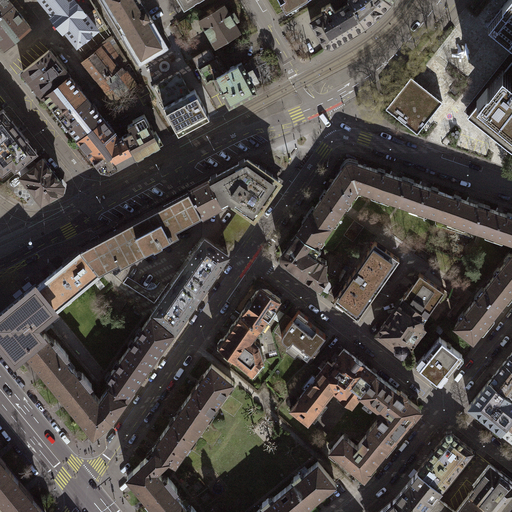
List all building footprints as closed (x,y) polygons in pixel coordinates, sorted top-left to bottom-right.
[(0,0),(0,13),(12,4),(9,0),(0,0)] [(41,0),(56,18),(54,21),(59,28),(62,25),(77,44),(77,45),(97,29),(74,0),(41,0)] [(74,0),(97,29),(77,45),(77,44),(73,47),(78,53),(80,53),(82,56),(111,33),(91,0),(74,0)] [(102,0),(140,63),(168,46),(140,0),(102,0)] [(280,0),(286,10),(303,0),(280,0)] [(391,2),(388,0),(348,0),(350,3),(351,2),(365,26),(367,25),(367,24),(374,19),(383,11),(382,10),(391,2)] [(511,0),(508,0),(491,22),(485,22),(485,28),(492,27),(511,43),(511,61),(505,70),(502,68),(488,85),(477,98),(480,101),(467,117),(511,152),(511,0)] [(365,26),(351,2),(350,3),(335,11),(331,3),(321,8),(323,12),(310,20),(325,44),(332,46),(365,26)] [(30,26),(12,4),(0,13),(0,41),(5,47),(30,26)] [(216,47),(241,32),(235,22),(240,20),(234,10),(230,13),(224,4),(199,19),(216,47)] [(187,17),(176,23),(183,34),(193,29),(187,17)] [(188,46),(176,25),(171,28),(184,48),(188,46)] [(100,47),(101,48),(116,67),(118,65),(121,68),(125,65),(109,41),(100,47)] [(101,84),(121,68),(118,65),(116,67),(101,48),(84,61),(101,84)] [(210,48),(193,58),(198,67),(215,57),(210,48)] [(44,95),(69,75),(49,50),(23,70),(30,79),(32,77),(34,79),(39,85),(36,87),(43,95),(44,95)] [(207,83),(215,79),(230,106),(243,99),(257,91),(242,62),(226,70),(217,55),(215,57),(198,67),(207,83)] [(121,68),(101,84),(114,99),(135,82),(125,71),(128,69),(125,65),(121,68)] [(190,91),(179,71),(153,85),(178,133),(202,121),(210,117),(195,89),(190,91)] [(69,75),(44,95),(57,112),(61,116),(86,96),(69,75)] [(411,76),(386,107),(417,133),(443,101),(411,76)] [(86,96),(61,116),(64,120),(78,137),(103,117),(86,96)] [(14,121),(4,109),(0,111),(0,167),(3,171),(12,164),(15,168),(37,151),(27,138),(27,139),(20,130),(13,122),(14,121)] [(123,136),(135,156),(137,155),(138,158),(144,155),(143,152),(160,143),(158,139),(160,138),(156,130),(153,131),(144,114),(133,120),(134,122),(128,125),(131,132),(123,136)] [(103,117),(78,137),(77,138),(101,168),(106,169),(110,170),(131,158),(135,156),(123,136),(119,138),(103,117)] [(63,184),(43,158),(21,175),(37,195),(35,197),(37,198),(38,199),(39,199),(42,201),(62,190),(63,184)] [(279,181),(248,159),(229,169),(209,179),(222,203),(230,199),(232,201),(232,202),(241,208),(254,216),(279,181)] [(341,211),(358,188),(362,190),(369,167),(352,161),(351,161),(349,161),(347,162),(346,163),(322,198),(341,211)] [(408,180),(369,167),(362,190),(400,203),(408,180)] [(222,203),(209,179),(194,187),(189,190),(202,214),(203,216),(210,212),(209,210),(222,203)] [(446,193),(408,180),(400,203),(437,216),(438,216),(446,193)] [(99,271),(99,272),(103,269),(107,267),(119,261),(121,264),(180,233),(177,228),(193,219),(198,217),(202,214),(189,190),(189,189),(184,192),(180,194),(136,217),(92,241),(85,245),(80,247),(81,250),(99,271)] [(456,222),(476,229),(484,206),(446,193),(438,216),(437,216),(436,221),(436,223),(437,224),(451,229),(453,229),(454,228),(456,222)] [(322,198),(298,232),(317,246),(341,211),(322,198)] [(511,216),(484,206),(476,229),(511,241),(511,216)] [(241,208),(236,215),(249,224),(254,216),(241,208)] [(249,224),(236,215),(220,239),(232,247),(249,224)] [(364,226),(355,219),(344,234),(353,241),(364,226)] [(298,232),(285,250),(283,251),(282,253),(282,255),(282,256),(282,258),(283,260),(284,261),(286,262),(304,276),(303,278),(309,283),(311,281),(320,288),(328,277),(327,274),(326,272),(326,269),(326,267),(326,264),(327,262),(320,257),(319,258),(314,254),(315,252),(316,252),(320,247),(317,246),(298,232)] [(178,277),(200,292),(227,255),(215,246),(205,239),(178,277)] [(232,247),(220,239),(215,246),(227,255),(232,247)] [(400,259),(375,241),(334,299),(358,318),(400,259)] [(99,271),(81,250),(48,277),(37,286),(55,307),(99,271)] [(511,292),(511,266),(506,262),(481,293),(499,308),(511,292)] [(403,297),(427,315),(445,290),(420,273),(403,297)] [(200,292),(178,277),(155,310),(152,314),(173,331),(176,328),(200,292)] [(0,312),(0,339),(15,358),(24,350),(45,333),(36,322),(55,307),(37,286),(35,284),(11,304),(0,312)] [(241,313),(261,327),(266,320),(267,320),(276,306),(281,299),(266,288),(264,287),(261,287),(259,289),(257,290),(241,313)] [(486,324),(499,308),(481,293),(455,325),(473,340),(486,324)] [(423,324),(422,323),(427,316),(427,315),(403,297),(386,321),(385,320),(381,326),(382,327),(378,333),(395,347),(395,349),(402,354),(404,354),(424,328),(423,324)] [(307,358),(326,334),(307,319),(309,317),(299,309),(292,318),(286,314),(274,332),(290,344),(291,342),(298,347),(296,349),(307,358)] [(241,313),(235,322),(233,322),(231,324),(230,326),(230,328),(224,337),(221,337),(218,342),(218,345),(231,356),(253,374),(264,360),(260,344),(253,338),(261,327),(241,313)] [(173,331),(152,314),(128,349),(150,365),(173,331)] [(52,383),(73,367),(66,358),(69,355),(55,339),(52,341),(45,333),(24,350),(32,359),(34,357),(40,364),(47,372),(45,374),(52,383)] [(463,355),(440,336),(425,355),(424,354),(417,362),(418,363),(417,364),(440,383),(441,382),(442,383),(448,375),(447,374),(463,355)] [(231,356),(218,345),(213,353),(228,365),(232,360),(230,358),(231,356)] [(334,390),(342,396),(342,398),(342,401),(344,402),(346,404),(349,404),(351,403),(352,404),(360,394),(381,410),(397,390),(344,348),(332,364),(328,361),(300,397),(292,409),(308,422),(317,410),(318,411),(334,390)] [(150,365),(128,349),(107,379),(111,382),(109,386),(126,398),(150,365)] [(511,395),(511,366),(505,361),(497,370),(490,380),(511,397),(511,395)] [(189,396),(211,411),(233,381),(212,363),(189,396)] [(73,367),(52,383),(60,393),(62,391),(68,398),(74,406),(72,408),(80,417),(100,400),(99,399),(89,387),(92,384),(83,373),(80,375),(73,367)] [(511,397),(490,380),(470,405),(502,431),(511,418),(511,404),(511,406),(506,403),(511,397)] [(109,386),(99,399),(100,400),(80,417),(93,434),(113,418),(126,398),(109,386)] [(370,428),(371,429),(389,444),(409,421),(414,414),(416,416),(422,409),(406,397),(408,394),(401,389),(399,392),(397,390),(381,410),(383,412),(370,428)] [(211,411),(189,396),(167,427),(190,442),(211,411)] [(511,418),(502,431),(511,438),(511,418)] [(190,442),(167,427),(152,448),(154,450),(146,457),(157,470),(168,459),(175,464),(190,442)] [(376,460),(389,444),(371,429),(357,445),(343,434),(331,449),(365,477),(370,470),(369,469),(376,460)] [(453,433),(452,430),(446,430),(446,434),(434,449),(418,470),(442,489),(473,450),(453,433)] [(146,457),(127,475),(141,492),(143,490),(149,498),(155,505),(153,507),(157,511),(166,511),(182,499),(174,491),(178,488),(168,477),(165,480),(157,470),(146,457)] [(286,487),(303,507),(308,502),(312,499),(313,501),(335,482),(318,461),(302,475),(300,472),(294,477),(295,480),(286,487)] [(0,482),(12,473),(4,463),(2,465),(0,462),(0,482)] [(475,487),(471,492),(496,511),(501,511),(504,509),(505,511),(511,501),(511,479),(501,471),(500,471),(491,464),(473,486),(475,487)] [(396,498),(407,511),(426,511),(438,497),(436,496),(442,489),(418,470),(406,485),(396,498)] [(8,509),(10,511),(44,511),(32,497),(30,499),(24,491),(17,483),(19,482),(12,473),(0,482),(0,505),(5,511),(8,509)] [(255,511),(296,511),(303,507),(286,487),(270,500),(268,498),(262,503),(264,505),(255,511)] [(456,511),(438,497),(426,511),(496,511),(471,492),(456,511)] [(377,511),(407,511),(396,498),(377,511)] [(182,499),(166,511),(197,511),(192,506),(189,508),(182,499)]
